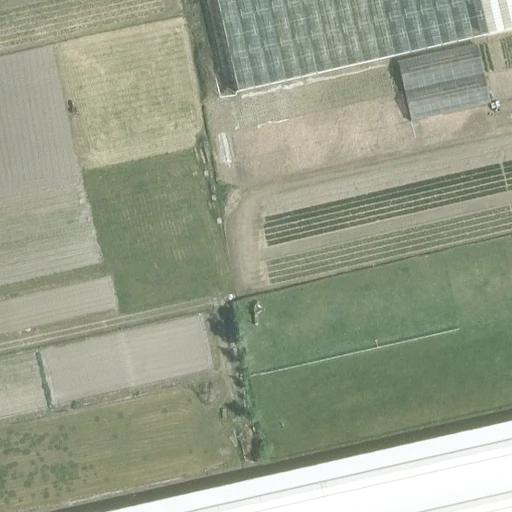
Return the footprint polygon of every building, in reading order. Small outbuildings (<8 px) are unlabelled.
[(478,0),(214,0),(236,94),(473,39),(487,36),(479,1),(478,0)] [(511,0),(482,0),(479,1),(487,36),(511,30),(511,0)] [(511,37),(475,46),(488,105),(511,99),(511,37)] [(38,350),(0,358),(0,416),(50,406),(38,350)] [(511,511),(511,424),(123,511),(511,511)]
